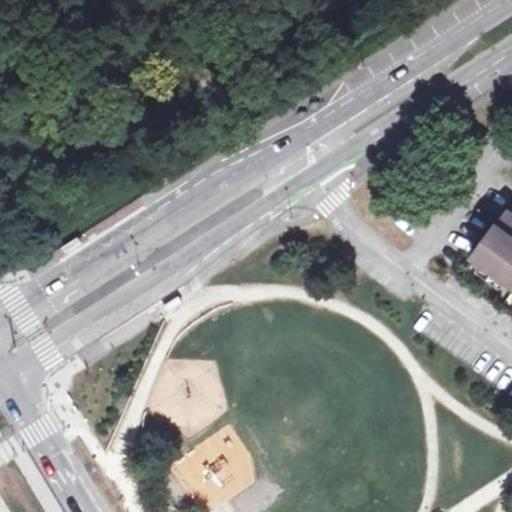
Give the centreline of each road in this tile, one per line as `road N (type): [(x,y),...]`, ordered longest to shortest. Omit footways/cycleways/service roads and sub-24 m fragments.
road 1 (tertiary): [(4,374),(306,181)]
road 2 (tertiary): [(280,151),(0,325)]
road 3 (tertiary): [(511,6),(280,151)]
road 4 (residential): [(306,181),(379,250),(511,348)]
road 5 (tertiary): [(306,181),(511,48)]
road 6 (secondary): [(81,511),(4,374)]
